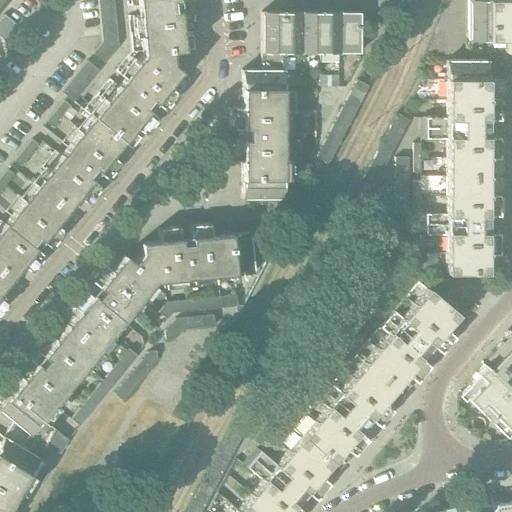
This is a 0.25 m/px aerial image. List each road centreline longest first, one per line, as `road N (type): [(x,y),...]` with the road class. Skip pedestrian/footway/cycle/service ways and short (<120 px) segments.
road 1 (residential): [(0,342),(207,88),(217,55),(212,0)]
road 2 (residential): [(445,468),(433,425),(436,394),(511,301)]
